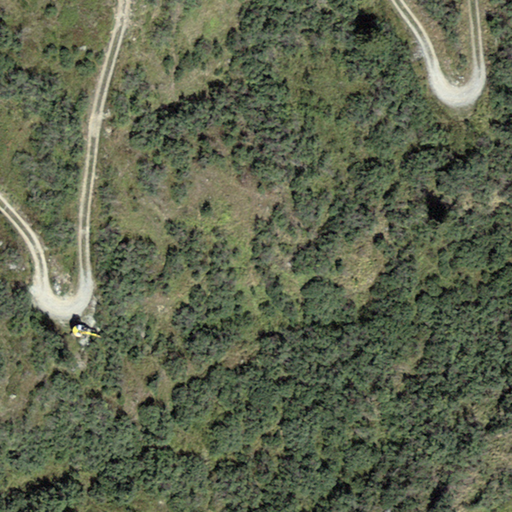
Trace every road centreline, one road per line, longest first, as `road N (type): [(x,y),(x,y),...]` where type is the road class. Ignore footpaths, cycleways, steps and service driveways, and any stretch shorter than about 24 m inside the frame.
road 1 (track): [(123,0),(92,157),(84,296),(68,306),(49,297),(38,251),(0,202)]
road 2 (track): [(473,0),(480,71),(473,91),(462,96),(439,83),(424,40),(396,0)]
